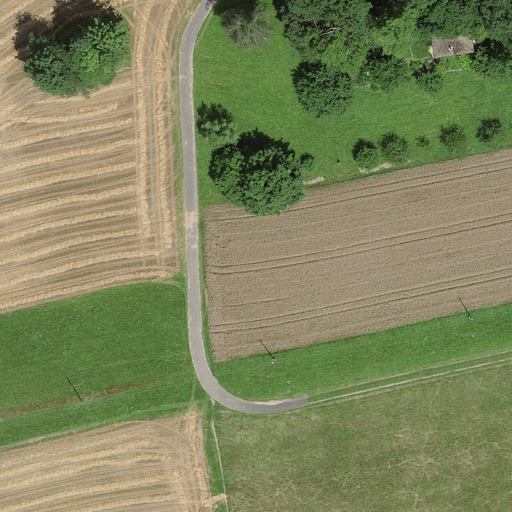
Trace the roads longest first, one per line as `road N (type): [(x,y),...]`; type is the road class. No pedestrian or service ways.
road 1 (track): [(216,396),(193,339),(183,66),(186,38),(205,0)]
road 2 (track): [(511,354),(297,404),(263,408),(216,396)]
